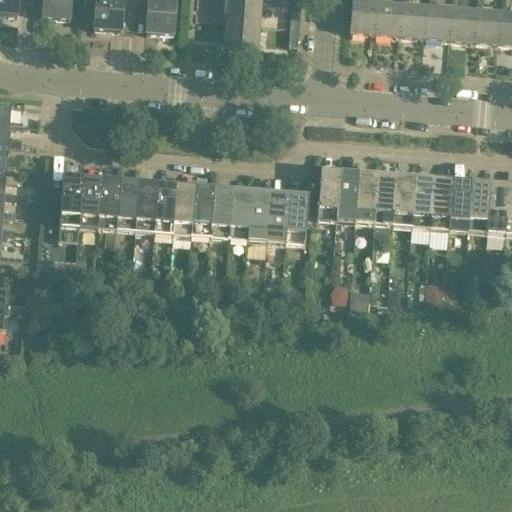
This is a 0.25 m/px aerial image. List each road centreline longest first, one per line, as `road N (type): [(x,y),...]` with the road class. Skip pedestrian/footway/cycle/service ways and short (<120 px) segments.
road 1 (unclassified): [(0,463),(511,402)]
road 2 (residential): [(511,159),(320,146),(293,166),(101,150),(60,133),(51,83)]
road 3 (residential): [(51,83),(318,100)]
road 4 (residential): [(318,100),(511,118)]
